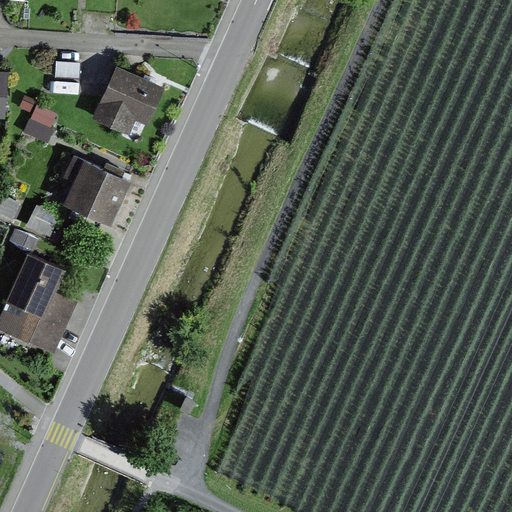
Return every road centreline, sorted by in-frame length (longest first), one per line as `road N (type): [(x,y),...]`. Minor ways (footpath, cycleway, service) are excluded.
road 1 (track): [(183,487),(234,333),(379,0)]
road 2 (tertiary): [(234,55),(61,436)]
road 3 (residential): [(0,38),(234,55)]
